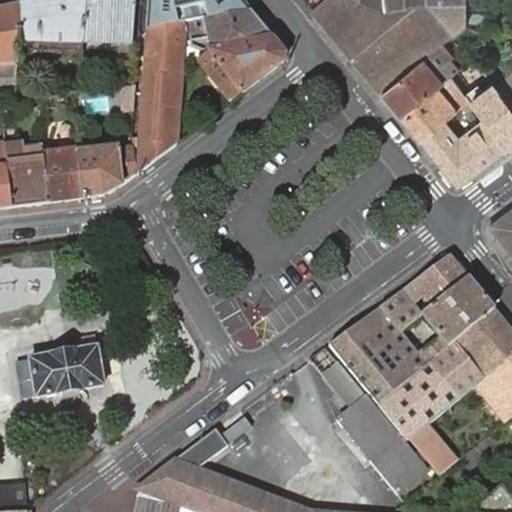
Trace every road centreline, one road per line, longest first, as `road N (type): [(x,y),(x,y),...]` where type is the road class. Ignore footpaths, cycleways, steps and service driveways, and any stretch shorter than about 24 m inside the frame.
road 1 (residential): [(452,223),(240,376)]
road 2 (residential): [(136,202),(319,59)]
road 3 (residential): [(58,511),(240,376)]
road 4 (residential): [(319,59),(452,223)]
road 5 (residential): [(240,376),(136,202)]
road 6 (residential): [(0,226),(115,212),(136,202)]
